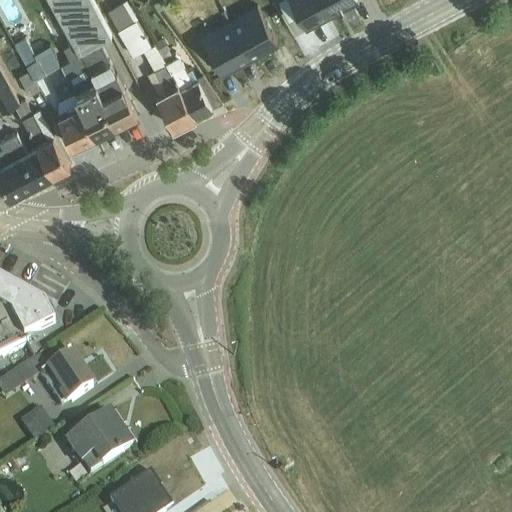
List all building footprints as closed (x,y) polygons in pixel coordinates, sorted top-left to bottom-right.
[(96,84),(115,129),(139,117),(100,44),(112,37),(92,0),(49,0),(74,44),(96,84)] [(300,18),(289,0),(283,0),(277,3),(289,24),(300,18)] [(289,0),(300,18),(306,31),(333,16),(323,0),(289,0)] [(323,0),(333,16),(359,2),(357,0),(323,0)] [(196,119),(155,43),(151,46),(137,20),(138,19),(127,1),(109,13),(133,57),(143,52),(154,71),(147,75),(159,95),(156,97),(173,129),(174,130),(196,119)] [(230,23),(251,61),(279,46),(258,7),(230,23)] [(251,61),(230,23),(201,38),(223,77),(251,61)] [(25,39),(15,45),(27,66),(37,60),(25,39)] [(155,43),(196,119),(223,105),(204,75),(197,80),(191,70),(187,73),(176,53),(172,56),(169,50),(170,50),(164,39),(155,43)] [(96,84),(74,44),(63,49),(70,61),(61,66),(68,82),(75,95),(96,138),(115,129),(96,84)] [(0,69),(0,111),(2,115),(14,108),(20,104),(0,69)] [(29,72),(19,78),(29,96),(39,91),(29,72)] [(96,138),(75,95),(58,103),(58,117),(56,118),(73,149),(83,144),(84,147),(94,142),(93,139),(96,138)] [(20,104),(14,108),(36,148),(53,178),(71,169),(40,111),(34,114),(26,101),(20,104)] [(0,144),(3,150),(0,151),(0,184),(4,191),(5,191),(9,199),(8,199),(9,201),(42,184),(53,178),(36,148),(25,154),(15,136),(0,144)] [(0,355),(28,341),(26,339),(55,324),(45,305),(11,287),(0,280),(0,355)] [(93,348),(105,358),(119,341),(107,331),(93,348)] [(47,367),(41,371),(61,401),(63,400),(66,404),(93,386),(70,351),(47,367)] [(41,371),(47,367),(39,355),(0,381),(0,387),(6,395),(41,371)] [(40,406),(21,420),(35,441),(55,427),(40,406)] [(111,412),(67,442),(89,475),(133,445),(111,412)] [(25,449),(8,461),(14,469),(26,462),(25,449)] [(151,472),(109,500),(117,511),(163,511),(173,506),(160,487),(162,485),(161,486),(151,472)]
